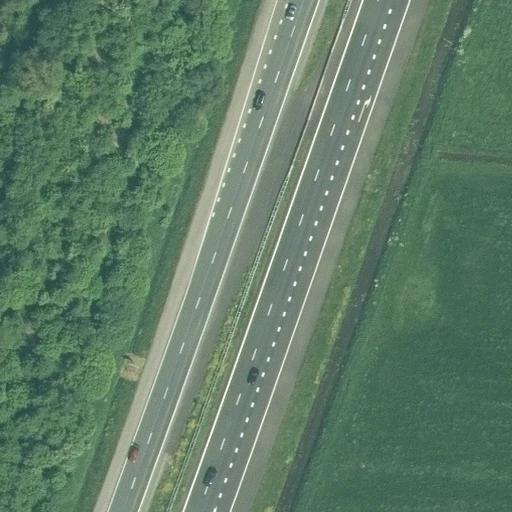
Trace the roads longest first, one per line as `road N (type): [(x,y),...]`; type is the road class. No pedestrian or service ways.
road 1 (motorway): [(303,0),(118,511)]
road 2 (motorway): [(201,511),(377,0)]
